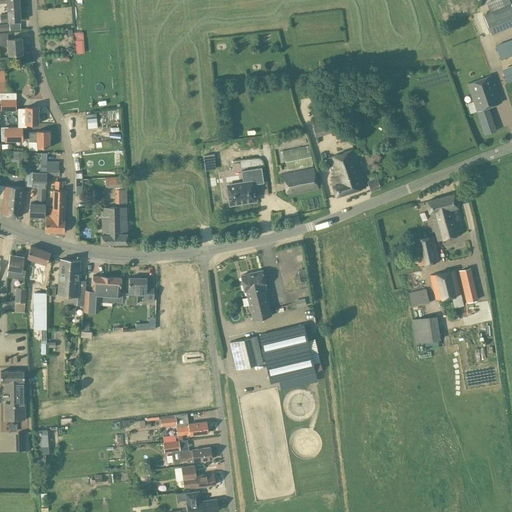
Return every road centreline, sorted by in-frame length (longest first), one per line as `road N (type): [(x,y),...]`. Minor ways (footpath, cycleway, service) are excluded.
road 1 (tertiary): [(202,251),(310,227),(511,148)]
road 2 (residential): [(232,511),(202,251)]
road 3 (residential): [(71,249),(67,148),(44,91),(30,0)]
road 4 (tertiary): [(202,251),(125,256),(71,249)]
